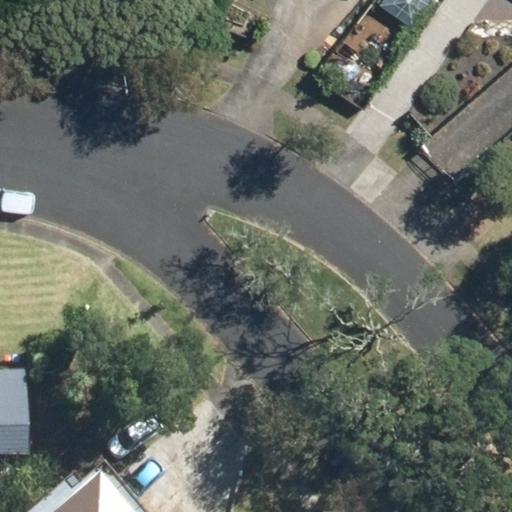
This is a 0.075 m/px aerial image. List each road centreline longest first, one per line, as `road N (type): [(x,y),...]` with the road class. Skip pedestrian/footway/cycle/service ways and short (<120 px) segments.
road 1 (residential): [(121,159),(263,190),(442,321),(511,405)]
road 2 (residential): [(403,511),(121,159)]
road 3 (residential): [(121,159),(0,144)]
